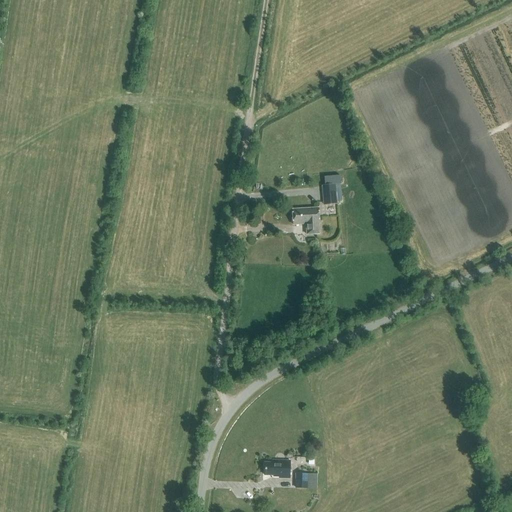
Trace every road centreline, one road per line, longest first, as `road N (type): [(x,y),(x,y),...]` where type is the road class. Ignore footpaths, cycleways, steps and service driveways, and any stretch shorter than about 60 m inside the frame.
road 1 (unclassified): [(231,408),(217,381),(267,0)]
road 2 (unclassified): [(231,408),(291,365),(511,257)]
